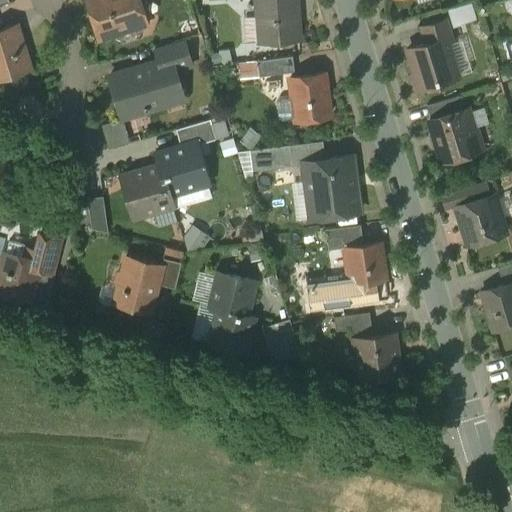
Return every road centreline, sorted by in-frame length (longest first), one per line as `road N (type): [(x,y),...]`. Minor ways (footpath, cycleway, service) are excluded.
road 1 (residential): [(480,454),(0,337)]
road 2 (tertiary): [(480,454),(344,0)]
road 3 (residential): [(49,0),(81,85),(89,163)]
